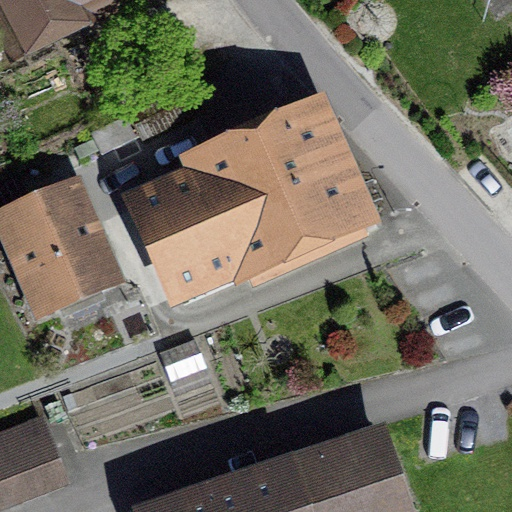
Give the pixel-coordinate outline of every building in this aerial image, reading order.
[(0,0),(0,12),(16,44),(101,0),(0,0)] [(323,115),(118,203),(170,324),(375,237),(323,115)] [(81,184),(0,219),(0,247),(37,331),(128,291),(81,184)] [(0,511),(2,511),(63,491),(40,427),(0,441),(0,511)] [(410,511),(388,440),(158,511),(410,511)]
